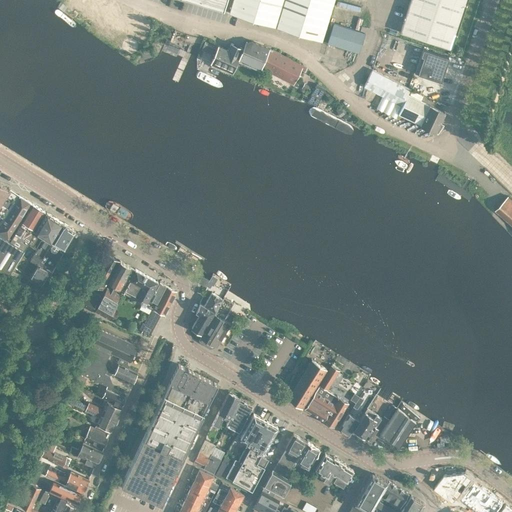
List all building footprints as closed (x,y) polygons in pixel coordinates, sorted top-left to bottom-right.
[(189,0),(223,11),(226,0),(189,0)] [(232,0),(229,13),(230,13),(321,41),(333,0),(232,0)] [(451,49),(466,0),(409,0),(399,32),(451,49)] [(327,42),(328,43),(358,52),(365,32),(333,22),(327,42)] [(243,48),(238,59),(260,69),(260,68),(293,84),(303,65),(269,48),(253,41),(245,41),(242,47),(243,48)] [(243,48),(242,47),(231,43),(228,49),(218,45),(210,63),(232,72),(238,59),(243,48)] [(423,49),(415,72),(415,73),(440,81),(449,57),(423,49)] [(435,132),(445,112),(407,94),(410,89),(372,70),(363,86),(402,105),(398,114),(420,124),(420,125),(435,132)] [(316,84),(307,101),(316,105),(325,88),(316,84)] [(410,89),(409,94),(422,98),(423,93),(410,89)] [(306,114),(350,136),(355,127),(311,105),(306,114)] [(0,268),(9,273),(24,248),(9,240),(0,233),(0,226),(20,195),(8,188),(0,183),(1,183),(0,182),(0,268)] [(0,226),(0,233),(9,240),(32,203),(20,195),(0,226)] [(495,210),(511,225),(511,199),(508,196),(495,210)] [(45,210),(32,203),(9,240),(24,248),(28,241),(34,231),(33,230),(45,210)] [(41,238),(55,217),(46,211),(34,231),(28,241),(35,246),(40,238),(41,238)] [(29,260),(37,264),(63,222),(55,217),(41,238),(42,239),(29,260)] [(51,241),(52,241),(47,248),(38,263),(28,278),(40,285),(46,275),(49,276),(63,252),(61,251),(60,249),(61,246),(64,248),(75,230),(69,226),(64,222),(63,222),(51,241)] [(77,302),(92,310),(119,261),(106,253),(106,254),(105,253),(90,280),(82,294),(77,302)] [(120,260),(94,309),(110,318),(123,292),(135,269),(130,266),(120,260)] [(135,269),(123,292),(132,297),(133,294),(141,298),(142,298),(146,301),(157,281),(147,275),(136,269),(135,269)] [(198,282),(206,286),(209,279),(201,276),(198,282)] [(147,305),(152,308),(161,312),(164,314),(167,308),(168,308),(175,294),(176,291),(165,285),(159,282),(147,305)] [(199,314),(191,327),(200,333),(222,298),(211,292),(213,289),(206,286),(202,295),(208,297),(204,305),(200,303),(196,312),(199,314)] [(201,338),(199,340),(209,345),(212,344),(216,346),(216,347),(229,324),(230,323),(224,320),(223,319),(233,303),(223,297),(200,337),(201,338)] [(152,308),(149,313),(158,318),(161,312),(152,308)] [(149,313),(146,318),(155,323),(158,318),(149,313)] [(146,318),(143,323),(152,328),(155,323),(146,318)] [(152,328),(143,323),(141,328),(150,333),(152,328)] [(107,385),(111,387),(112,385),(108,374),(106,373),(108,369),(106,368),(104,364),(110,352),(119,356),(128,361),(130,362),(133,356),(135,357),(137,352),(135,351),(138,345),(99,327),(78,372),(107,385)] [(128,361),(119,356),(116,363),(118,363),(114,373),(132,382),(137,371),(127,367),(128,366),(127,363),(128,361)] [(287,397),(302,406),(326,368),(311,359),(287,397)] [(187,368),(178,364),(121,484),(161,502),(218,384),(196,373),(196,372),(187,368)] [(312,413),(323,420),(329,410),(330,410),(324,420),(333,426),(347,404),(348,402),(339,397),(338,396),(337,395),(336,395),(326,389),(339,370),(331,365),(304,408),(312,413)] [(78,374),(75,378),(76,379),(74,383),(82,386),(84,382),(82,381),(84,377),(78,374)] [(111,387),(107,385),(102,396),(112,401),(111,402),(122,407),(125,398),(124,396),(123,395),(124,393),(111,387)] [(222,418),(227,421),(239,398),(228,392),(208,431),(208,432),(206,437),(212,440),(222,418)] [(359,396),(354,393),(350,399),(355,402),(359,396)] [(363,399),(359,396),(355,402),(353,406),(357,409),(363,399)] [(85,410),(100,416),(102,412),(87,406),(68,397),(67,401),(85,410)] [(252,405),(239,398),(227,421),(226,424),(238,431),(252,405)] [(89,402),(87,406),(102,412),(103,409),(89,402)] [(103,409),(102,412),(116,419),(118,417),(117,417),(121,408),(107,402),(103,409)] [(384,416),(389,419),(396,407),(392,404),(384,416)] [(379,434),(399,446),(415,421),(397,407),(379,434)] [(367,408),(359,420),(353,429),(364,436),(370,440),(377,428),(383,419),(367,408)] [(102,412),(100,416),(97,423),(111,430),(115,422),(116,419),(102,412)] [(226,476),(251,490),(268,459),(260,455),(262,451),(262,452),(264,450),(267,449),(269,445),(268,441),(277,426),(267,421),(253,413),(240,438),(248,442),(237,463),(234,461),(226,476)] [(359,420),(348,413),(338,428),(349,435),(353,429),(359,420)] [(53,427),(64,432),(66,427),(55,422),(53,427)] [(89,444),(102,450),(107,438),(106,436),(108,433),(93,427),(92,430),(89,429),(84,438),(91,441),(89,444)] [(48,441),(53,443),(59,430),(53,428),(48,441)] [(263,486),(261,489),(273,495),(275,492),(282,496),(290,480),(284,476),(306,441),(306,440),(304,439),(302,438),(293,432),(292,434),(285,446),(286,447),(272,469),(263,486)] [(209,457),(211,453),(215,444),(205,439),(198,452),(209,457)] [(46,458),(63,465),(66,457),(50,450),(53,443),(47,441),(41,455),(46,458)] [(306,441),(295,459),(309,468),(305,474),(309,476),(314,469),(324,452),(319,449),(319,448),(314,445),(307,441),(306,441)] [(85,456),(97,461),(102,450),(83,442),(79,451),(77,451),(78,449),(71,446),(69,450),(84,457),(85,456)] [(221,458),(211,453),(209,457),(198,452),(195,459),(205,464),(203,467),(214,473),(221,458)] [(324,452),(314,469),(326,476),(323,481),(329,484),(332,478),(334,480),(333,481),(342,486),(353,469),(344,464),(345,463),(333,456),(332,457),(324,452)] [(86,459),(84,463),(94,468),(96,463),(86,459)] [(48,469),(45,475),(82,492),(89,478),(71,470),(68,478),(62,475),(64,471),(50,465),(48,469)] [(199,468),(194,478),(200,481),(204,482),(208,484),(207,486),(215,489),(218,483),(210,479),(213,475),(199,468)] [(34,469),(28,481),(29,482),(35,484),(40,472),(35,470),(34,469)] [(444,474),(434,487),(449,499),(463,481),(465,482),(470,476),(468,474),(464,471),(444,474)] [(387,481),(371,472),(354,502),(369,511),(387,481)] [(194,478),(190,488),(203,494),(204,493),(204,492),(207,486),(208,484),(204,482),(200,481),(194,478)] [(469,486),(461,497),(481,511),(494,511),(503,501),(474,479),(469,486)] [(48,491),(77,504),(81,494),(53,481),(48,491)] [(380,496),(389,501),(398,487),(388,481),(383,490),(380,496)] [(29,482),(19,505),(34,511),(60,511),(55,509),(55,508),(53,507),(50,511),(40,511),(31,508),(40,487),(29,482)] [(219,488),(217,492),(238,503),(243,494),(230,487),(227,492),(219,488)] [(398,487),(389,501),(399,507),(408,493),(398,487)] [(190,488),(185,497),(192,500),(199,504),(201,505),(202,503),(200,502),(200,501),(203,495),(203,494),(190,488)] [(262,490),(257,498),(274,507),(279,499),(262,490)] [(43,491),(39,500),(44,503),(48,494),(43,491)] [(222,501),(220,505),(232,511),(233,511),(238,503),(217,492),(214,497),(222,501)] [(410,495),(399,511),(417,511),(424,502),(410,495)] [(66,500),(61,497),(55,508),(55,509),(60,511),(72,511),(75,507),(65,502),(66,500)] [(183,503),(181,507),(192,511),(194,511),(197,507),(198,506),(200,507),(201,505),(199,504),(192,500),(185,497),(185,499),(183,502),(183,503)] [(257,498),(252,507),(261,511),(271,511),(274,507),(257,498)] [(307,501),(303,508),(310,511),(312,511),(316,506),(307,501)] [(511,511),(511,508),(506,503),(499,511),(511,511)]
